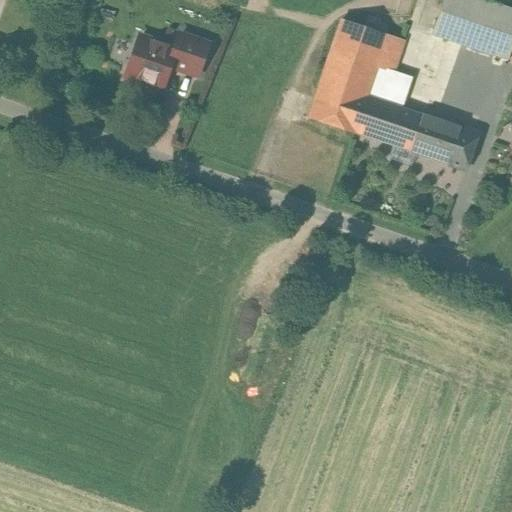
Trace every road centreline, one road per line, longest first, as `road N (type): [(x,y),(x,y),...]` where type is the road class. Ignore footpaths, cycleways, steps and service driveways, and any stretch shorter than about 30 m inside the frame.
road 1 (unclassified): [(0,99),(511,276)]
road 2 (unknown): [(412,70),(477,91),(432,248)]
